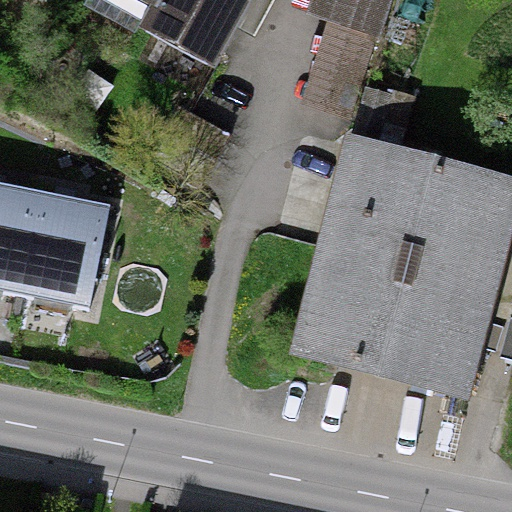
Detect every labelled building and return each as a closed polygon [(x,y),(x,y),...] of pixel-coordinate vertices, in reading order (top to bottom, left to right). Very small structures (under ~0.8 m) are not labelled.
[(94,0),(154,32),(170,0),(94,0)] [(255,0),(170,0),(154,32),(142,53),(209,88),(255,0)] [(395,38),(405,0),(321,0),(317,16),(395,38)] [(228,134),(177,107),(151,156),(202,183),(228,134)] [(511,170),(338,128),(281,354),(467,400),(511,219),(511,170)] [(0,294),(20,298),(40,195),(0,187),(0,294)] [(109,208),(40,195),(20,298),(89,311),(109,208)]
